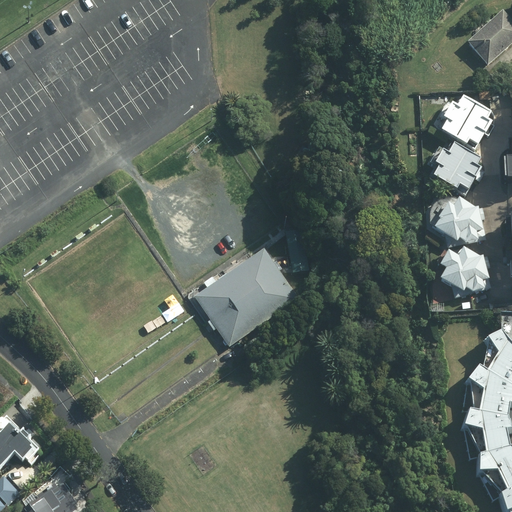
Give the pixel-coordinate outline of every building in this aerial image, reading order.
[(511,27),(500,14),(465,47),(487,71),(511,47),(511,27)] [(440,133),(438,137),(473,156),(481,140),(483,141),(484,138),(487,140),(493,131),(484,126),(488,118),(459,102),(455,110),(445,105),(433,129),(440,133)] [(511,110),(507,111),(510,150),(504,157),(505,168),(498,169),(500,190),(511,189),(511,110)] [(434,174),(429,183),(454,197),(456,193),(466,198),(479,174),(475,172),(479,164),(450,148),(445,156),(437,152),(429,167),(432,168),(430,172),(434,174)] [(446,209),(431,234),(444,242),(446,252),(475,246),(474,238),(481,237),(476,213),(473,214),(456,204),(451,212),(446,209)] [(300,235),(284,238),(291,277),(306,274),(300,235)] [(264,251),(191,300),(227,352),(299,302),(264,251)] [(485,279),(480,261),(476,262),(458,253),(454,262),(445,257),(437,272),(442,275),(437,285),(451,293),(453,303),(489,293),(485,279)] [(478,367),(464,384),(464,388),(467,390),(470,413),(467,413),(459,434),(464,436),(476,460),(475,460),(474,481),(479,481),(491,505),(496,503),(499,511),(511,511),(511,454),(511,452),(509,453),(506,437),(510,436),(508,423),(510,411),(511,399),(511,345),(500,332),(484,341),(482,347),(484,349),(481,368),(480,369),(478,367)] [(0,471),(12,460),(19,468),(24,463),(26,466),(28,464),(31,467),(40,458),(36,455),(40,451),(6,418),(0,424),(0,471)] [(0,511),(5,511),(19,500),(3,482),(0,484),(0,511)] [(46,511),(39,501),(22,511),(46,511)]
